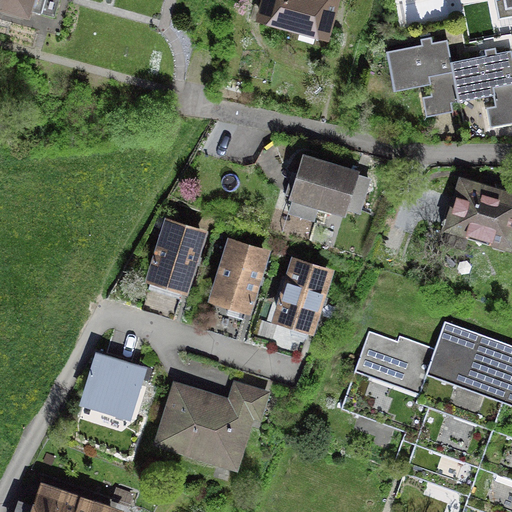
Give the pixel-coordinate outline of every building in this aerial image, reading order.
[(0,0),(0,4),(25,11),(26,9),(54,17),(58,0),(0,0)] [(325,34),(334,0),(266,0),(262,17),(325,34)] [(447,40),(387,51),(395,91),(429,84),(433,106),(459,101),(451,62),(447,40)] [(451,62),(459,101),(493,94),(497,117),(511,113),(511,55),(511,50),(451,62)] [(359,211),(368,182),(354,178),(355,173),(305,158),(299,175),(292,173),(286,194),(343,211),(345,207),(359,211)] [(479,186),(462,181),(454,206),(447,204),(441,224),(447,226),(447,227),(467,233),(466,236),(490,243),(493,247),(503,250),(509,249),(510,246),(511,240),(511,196),(503,194),(504,192),(480,185),(479,186)] [(201,234),(168,224),(152,277),(184,287),(201,234)] [(264,254),(231,244),(215,296),(247,307),(264,254)] [(327,274),(295,264),(278,316),(310,327),(327,274)] [(502,401),(511,372),(511,359),(489,351),(491,346),(466,337),(469,330),(444,321),(435,348),(425,373),(502,401)] [(425,373),(435,348),(399,335),(397,341),(369,331),(355,371),(418,393),(425,373)] [(147,375),(95,360),(80,412),(132,427),(147,375)] [(418,393),(355,371),(341,408),(405,431),(415,401),(418,393)] [(511,404),(511,372),(502,401),(511,404)] [(502,401),(425,373),(418,393),(415,401),(492,429),(502,401)] [(227,406),(175,388),(154,449),(235,476),(252,426),(266,431),(276,403),(233,388),(227,406)] [(405,431),(402,439),(478,467),(492,429),(415,401),(405,431)] [(492,429),(511,435),(511,404),(502,401),(492,429)] [(511,478),(511,435),(492,429),(478,467),(511,478)] [(16,433),(0,430),(0,443),(14,446),(16,433)] [(403,472),(468,495),(478,467),(402,439),(399,445),(411,450),(403,472)] [(486,511),(511,511),(511,478),(478,467),(468,495),(465,504),(486,511)] [(112,511),(28,484),(18,511),(112,511)]
